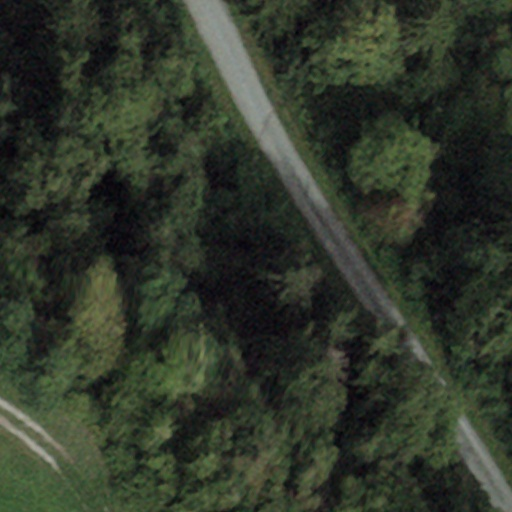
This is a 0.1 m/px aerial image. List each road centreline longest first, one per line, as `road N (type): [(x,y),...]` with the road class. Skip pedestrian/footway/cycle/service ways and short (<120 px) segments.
road 1 (track): [(178,0),(511,464)]
road 2 (track): [(108,511),(76,456),(0,407)]
